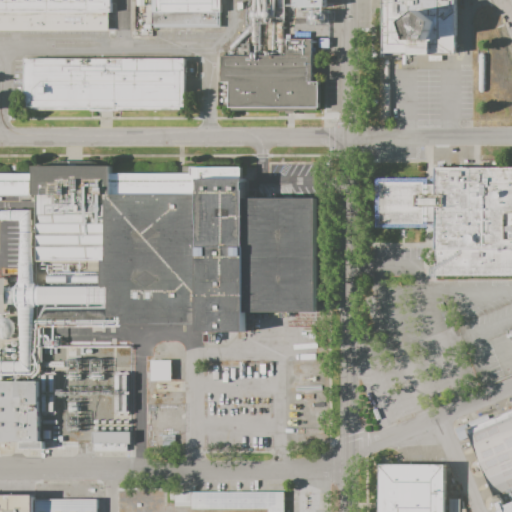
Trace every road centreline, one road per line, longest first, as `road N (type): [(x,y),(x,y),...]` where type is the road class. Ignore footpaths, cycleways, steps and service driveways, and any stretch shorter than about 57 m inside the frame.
road 1 (residential): [(511,391),(319,471),(0,471)]
road 2 (residential): [(350,0),(351,511)]
road 3 (residential): [(0,139),(511,139)]
